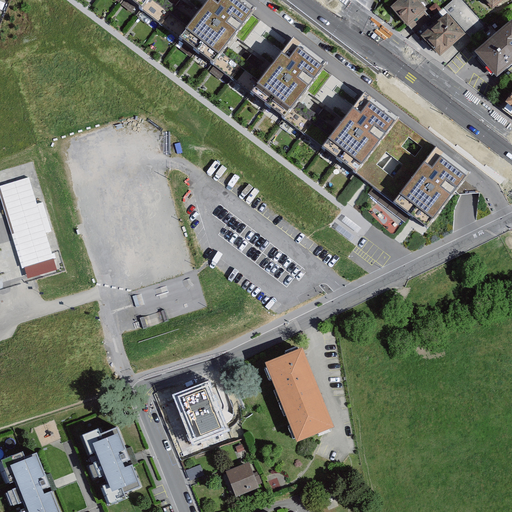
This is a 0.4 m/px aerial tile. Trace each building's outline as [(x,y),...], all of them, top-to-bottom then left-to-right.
[(149,0),(126,0),(141,11),(149,0)] [(253,14),(234,0),(209,0),(179,40),(212,66),(253,14)] [(430,11),(420,0),(404,0),(394,10),(411,28),(430,11)] [(466,36),(448,17),(430,35),(447,53),(466,36)] [(511,68),(511,24),(480,54),(502,78),(511,68)] [(323,68),(290,43),(250,95),(283,120),(323,68)] [(395,122),(362,97),(322,151),(355,176),(394,203),(427,228),(467,176),(434,151),(395,122)] [(28,178),(0,187),(0,196),(22,268),(53,259),(28,178)] [(265,366),(296,445),(334,430),(302,351),(265,366)] [(174,397),(192,444),(228,431),(210,383),(174,397)] [(88,439),(115,504),(149,491),(136,458),(122,425),(88,439)] [(238,453),(244,451),(242,445),(235,447),(238,453)] [(11,465),(31,511),(65,511),(54,485),(40,452),(11,465)] [(226,473),(236,499),(260,489),(249,464),(226,473)] [(190,481),(205,476),(200,465),(186,471),(190,481)]
